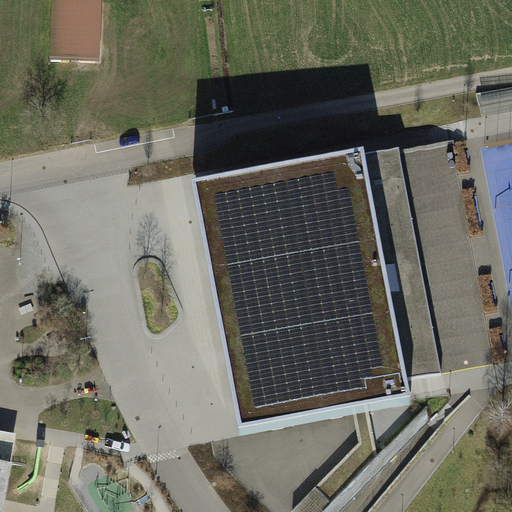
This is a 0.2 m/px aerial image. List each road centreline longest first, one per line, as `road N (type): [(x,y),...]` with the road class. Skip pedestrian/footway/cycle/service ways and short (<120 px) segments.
road 1 (track): [(511,79),(100,154),(66,179)]
road 2 (residential): [(205,511),(144,410),(66,179),(0,177)]
